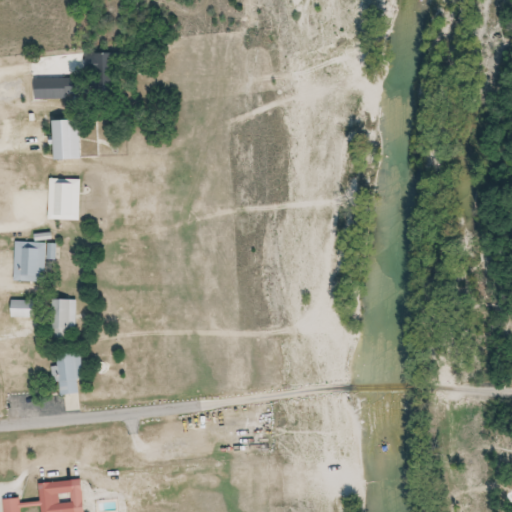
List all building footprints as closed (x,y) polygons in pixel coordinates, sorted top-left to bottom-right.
[(124,53),(96,53),(96,74),(124,74),(124,53)] [(109,135),(84,129),(77,157),(102,163),(109,135)] [(51,179),(51,221),(83,221),(83,179),(51,179)] [(47,282),(47,260),(58,260),(59,243),(16,243),(16,282),(47,282)] [(55,299),(53,341),(68,342),(69,330),(78,330),(79,300),(55,299)] [(11,318),(37,318),(37,301),(11,301),(11,318)] [(82,395),(81,381),(86,381),(85,354),(58,355),(59,367),(53,367),(54,384),(63,383),(63,396),(82,395)] [(87,511),(85,481),(41,484),(42,499),(5,502),(5,511),(23,511),(23,508),(43,507),(42,511),(87,511)]
